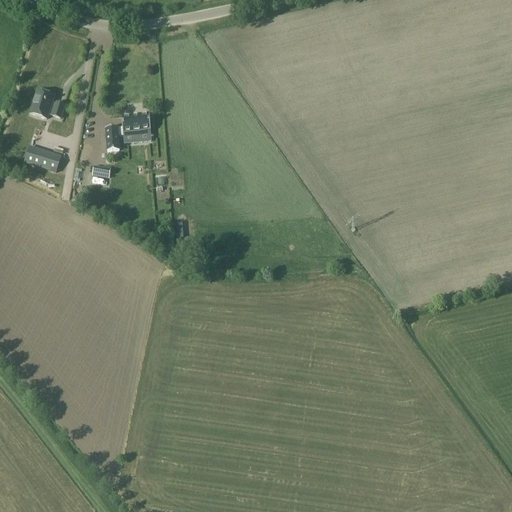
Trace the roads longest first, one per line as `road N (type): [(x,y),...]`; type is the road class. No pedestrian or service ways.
road 1 (tertiary): [(34,0),(107,27),(278,0)]
road 2 (track): [(105,511),(0,382)]
